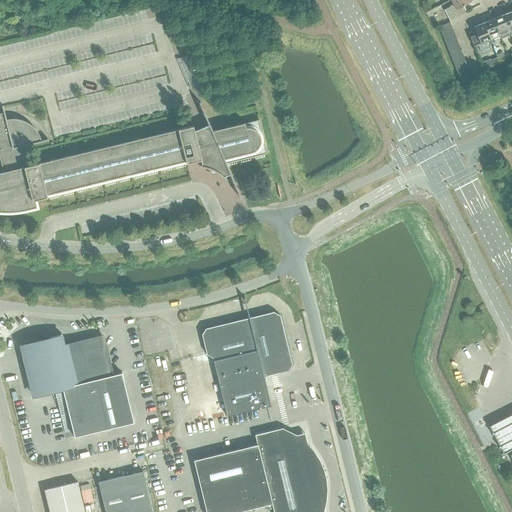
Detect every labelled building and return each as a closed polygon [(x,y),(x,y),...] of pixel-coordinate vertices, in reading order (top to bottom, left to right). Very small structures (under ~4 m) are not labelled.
[(470,0),(451,0),(454,5),(445,9),(450,20),(466,12),(463,6),(472,1),(470,0)] [(511,12),(511,11),(502,15),(510,35),(511,34),(511,12)] [(502,15),(493,19),(500,37),(501,39),(507,37),(510,35),(502,15)] [(493,19),(483,23),(491,43),(495,41),(494,39),(500,37),(493,19)] [(439,27),(441,32),(452,28),(450,22),(439,27)] [(491,43),(483,23),(474,27),(475,30),(468,32),(474,47),(478,45),(480,51),(490,47),(489,44),(491,43)] [(441,32),(443,38),(454,33),(452,28),(441,32)] [(443,38),(445,43),(456,39),(454,33),(443,38)] [(445,43),(448,49),(459,45),(456,39),(445,43)] [(448,49),(450,55),(461,50),(459,45),(448,49)] [(450,55),(452,60),(463,56),(461,50),(450,55)] [(452,60),(454,66),(465,61),(463,56),(452,60)] [(490,59),(483,62),(486,69),(493,66),(500,64),(498,59),(497,57),(491,60),(490,59)] [(454,66),(456,71),(468,67),(465,61),(454,66)] [(456,71),(459,77),(470,72),(468,67),(456,71)] [(470,72),(459,77),(461,82),(472,78),(470,72)] [(21,147),(48,140),(48,139),(41,141),(41,138),(40,136),(39,134),(37,132),(36,130),(34,128),(32,126),(30,124),(28,123),(26,122),(24,121),(21,120),(19,119),(16,119),(14,119),(11,119),(9,119),(7,119),(3,106),(2,106),(4,113),(0,113),(0,158),(3,172),(0,172),(0,208),(201,160),(202,166),(200,165),(200,166),(203,167),(206,167),(209,168),(212,170),(215,171),(218,173),(221,175),(223,177),(225,179),(226,178),(225,177),(230,174),(232,178),(233,178),(227,163),(267,153),(259,120),(217,130),(213,131),(209,122),(208,123),(209,125),(195,131),(193,126),(26,167),(21,147)] [(274,312),(256,316),(206,328),(202,335),(207,354),(213,358),(227,416),(270,406),(271,406),(264,376),(288,370),(292,364),(280,316),(274,312)] [(112,375),(103,336),(64,346),(63,341),(56,337),(27,345),(23,351),(33,396),(63,389),(75,437),(134,423),(122,373),(112,375)] [(511,411),(490,423),(505,451),(511,447),(511,411)] [(238,511),(272,504),(274,511),(324,511),(305,433),(285,438),(283,428),(264,433),(255,435),(257,444),(194,460),(206,511),(238,511)] [(153,511),(143,471),(98,482),(105,511),(153,511)] [(45,490),(49,511),(84,511),(78,482),(45,490)] [(85,502),(95,501),(93,482),(83,484),(85,502)]
